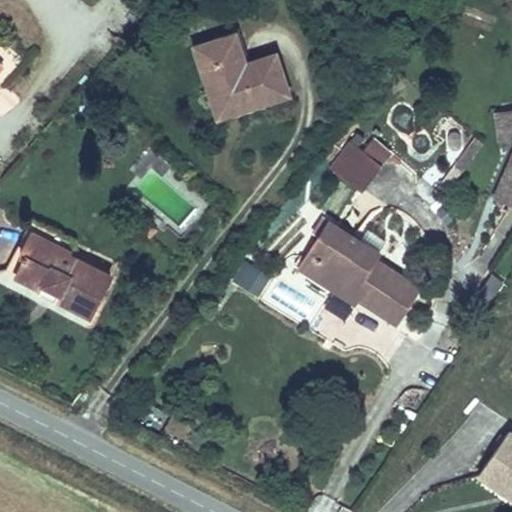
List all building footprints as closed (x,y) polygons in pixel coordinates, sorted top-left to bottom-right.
[(237,29),(190,44),(216,121),(293,96),(277,50),(247,60),(237,29)] [(511,107),(495,109),(498,139),(511,136),(511,154),(495,196),(511,203),(511,107)] [(350,140),(330,167),(361,191),(392,152),(373,137),(363,150),(350,140)] [(334,180),(321,206),(337,214),(350,189),(334,180)] [(417,283),(382,260),(379,265),(369,260),(375,251),(322,219),(293,269),(352,303),(356,296),(395,320),(417,283)] [(91,318),(114,278),(72,257),(74,252),(23,228),(0,275),(41,294),(41,300),(44,304),(51,306),(56,304),(60,302),(91,318)] [(238,260),(232,284),(252,290),(259,266),(238,260)] [(511,437),(505,433),(476,476),(511,499),(511,437)]
